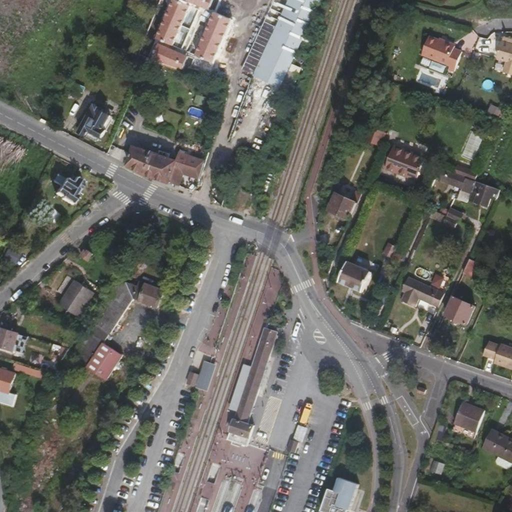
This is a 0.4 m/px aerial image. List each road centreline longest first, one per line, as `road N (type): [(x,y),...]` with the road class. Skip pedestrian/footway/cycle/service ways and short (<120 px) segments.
road 1 (unclassified): [(0,303),(131,185)]
road 2 (residential): [(289,256),(268,236),(131,185)]
road 3 (residential): [(131,185),(0,113)]
road 4 (residential): [(392,511),(395,440),(384,400),(360,373)]
road 5 (residential): [(360,373),(377,443),(372,511)]
road 6 (residential): [(360,373),(289,256)]
